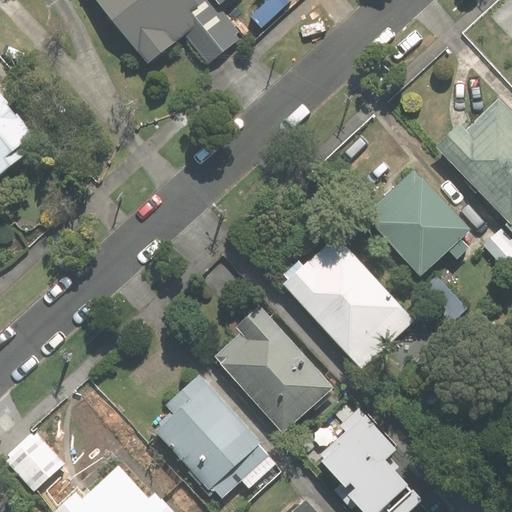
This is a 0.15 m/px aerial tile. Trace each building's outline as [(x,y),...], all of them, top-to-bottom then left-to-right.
[(224,6),(219,0),(103,0),(152,64),(188,37),(210,67),(248,38),(224,6)] [(45,134),(0,75),(0,181),(35,154),(29,147),(45,134)] [(441,143),(511,218),(506,224),(511,230),(511,105),(503,96),(470,127),(464,121),(441,143)] [(426,275),(453,250),(459,257),(473,244),(467,238),(478,229),(421,165),(369,211),(426,275)] [(511,234),(501,224),(483,243),(511,271),(511,234)] [(308,262),(301,255),(280,275),(367,367),(420,316),(340,232),(308,262)] [(438,273),(422,289),(455,324),(471,309),(438,273)] [(247,329),(217,357),(287,430),(340,380),(263,300),(240,322),(247,329)] [(253,487),(280,462),(263,443),(266,440),(202,370),(168,401),(178,412),(159,430),(223,500),(246,479),(253,487)] [(327,449),(324,452),(351,483),(357,478),(361,483),(353,489),(373,511),(411,511),(429,497),(393,455),(404,445),(379,417),(375,421),(361,406),(320,441),(327,449)] [(8,458),(36,492),(69,465),(41,431),(8,458)] [(123,462),(86,495),(79,487),(56,508),(59,511),(188,511),(189,511),(164,484),(152,494),(123,462)] [(322,511),(307,496),(290,511),(329,511),(328,511),(322,511)]
